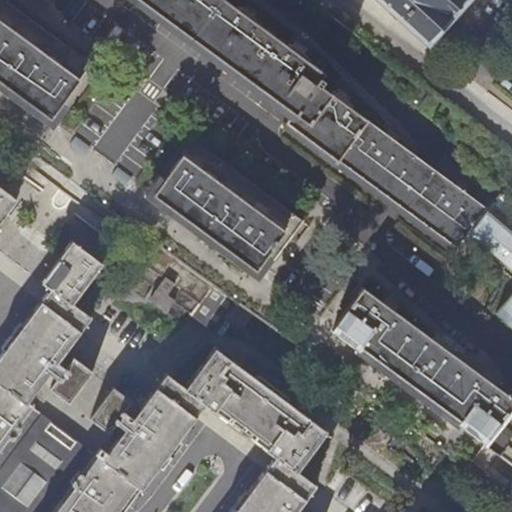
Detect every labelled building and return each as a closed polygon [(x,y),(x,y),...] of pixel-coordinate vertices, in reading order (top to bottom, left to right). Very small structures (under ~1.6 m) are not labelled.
[(0,0),(0,81),(50,118),(91,64),(6,2),(7,0),(140,0),(241,74),(292,111),(284,123),(456,249),(471,231),(480,219),(489,207),(467,192),(469,189),(460,181),(457,185),(398,141),(399,138),(389,130),(387,133),(351,106),(353,103),(350,101),(352,97),(342,89),(339,94),(336,92),(334,94),(321,85),(324,80),(320,77),(324,72),(307,60),(308,57),(305,55),(308,50),(297,42),(294,47),(290,43),(288,46),(257,23),(258,20),(254,17),(257,13),(247,5),(244,10),(239,6),(238,8),(226,0),(0,0)] [(380,0),(428,43),(429,44),(432,42),(430,41),(454,15),(456,15),(457,14),(455,12),(466,0),(380,0)] [(451,100),(436,88),(420,109),(435,121),(451,100)] [(294,214),(192,139),(153,194),(255,269),(294,214)] [(0,225),(19,199),(0,184),(0,225)] [(511,200),(504,193),(488,212),(511,232),(494,252),(511,267),(511,294),(497,312),(511,324),(511,200)] [(481,220),(480,219),(471,231),(494,252),(511,232),(488,212),(481,220)] [(0,511),(118,511),(125,503),(137,486),(143,490),(164,462),(166,461),(171,454),(176,448),(175,446),(206,405),(218,414),(265,449),(276,457),(245,498),(241,503),(234,511),(429,511),(430,511),(429,511),(297,511),(318,484),(299,470),(328,431),(217,347),(187,387),(168,373),(134,419),(127,429),(109,453),(102,447),(97,454),(33,408),(34,406),(30,402),(51,373),(58,379),(50,389),(71,404),(94,372),(75,358),(67,368),(59,362),(93,317),(75,303),(105,264),(74,241),(46,277),(42,282),(52,289),(16,336),(9,344),(9,345),(0,357),(0,511)] [(245,329),(256,314),(247,307),(243,304),(243,303),(203,276),(194,268),(156,241),(134,272),(159,290),(152,301),(169,313),(176,302),(192,314),(219,334),(231,319),(245,329)] [(200,260),(194,268),(203,276),(210,266),(200,260)] [(487,439),(511,404),(511,395),(362,286),(333,326),(487,439)] [(119,423),(127,429),(134,419),(126,412),(134,402),(114,387),(91,419),(111,433),(119,423)] [(511,414),(490,441),(502,451),(509,443),(511,445),(511,414)] [(490,441),(488,443),(501,454),(502,451),(490,441)]
